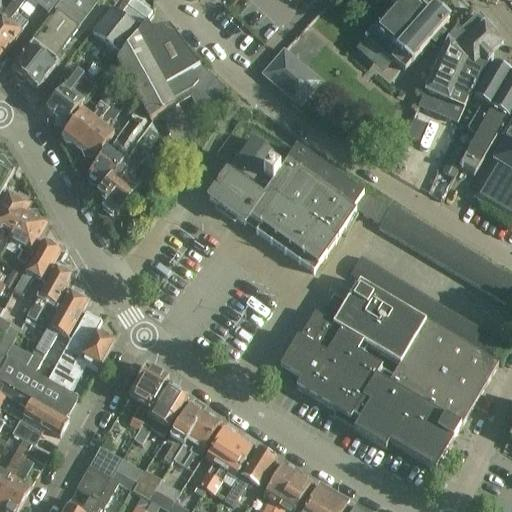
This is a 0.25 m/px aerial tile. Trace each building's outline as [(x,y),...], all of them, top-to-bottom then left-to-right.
[(25,0),(15,0),(0,20),(0,62),(21,35),(8,25),(27,1),(25,0)] [(63,0),(54,12),(57,15),(11,74),(15,77),(15,81),(21,85),(24,84),(37,94),(58,67),(53,63),(99,4),(95,1),(95,0),(63,0)] [(25,0),(27,1),(48,17),(61,0),(25,0)] [(429,17),(409,0),(403,0),(372,32),(371,31),(364,38),(366,40),(404,73),(411,66),(412,66),(431,44),(435,48),(445,36),(441,32),(449,23),(434,11),(429,17)] [(120,18),(139,33),(146,24),(152,16),(133,1),(132,3),(120,18)] [(139,33),(112,11),(92,37),(120,58),(139,33)] [(448,41),(419,109),(431,114),(458,126),(469,100),(470,101),(482,78),(493,60),(490,56),(501,46),(502,46),(502,45),(477,17),(460,32),(457,29),(448,41)] [(147,25),(116,65),(138,104),(200,69),(197,68),(169,30),(168,31),(151,33),(147,25)] [(467,132),(475,137),(486,117),(511,78),(511,75),(510,74),(510,70),(504,67),(501,69),(495,65),(484,82),(474,101),(483,105),(467,132)] [(200,69),(138,104),(149,124),(175,109),(172,104),(188,95),(204,126),(227,94),(200,69)] [(84,80),(76,74),(46,114),(54,120),(54,125),(60,129),(64,128),(65,129),(95,90),(83,81),(84,80)] [(498,145),(511,121),(511,78),(486,117),(475,137),(467,152),(451,180),(453,182),(459,172),(461,173),(462,172),(473,179),(494,143),(498,145)] [(64,139),(62,142),(65,148),(72,149),(74,146),(79,150),(118,100),(109,93),(104,99),(94,112),(96,114),(91,120),(82,113),(63,138),(64,139)] [(118,100),(79,150),(84,154),(82,157),(84,163),(91,164),(94,161),(95,162),(114,138),(105,131),(110,124),(112,126),(122,113),(127,106),(118,100)] [(147,135),(146,134),(139,129),(128,144),(129,145),(115,162),(107,155),(87,181),(89,185),(93,188),(98,188),(99,187),(104,191),(137,150),(136,149),(140,144),(139,144),(147,135)] [(511,232),(511,231),(511,129),(490,166),(492,167),(473,200),(510,223),(507,229),(511,232)] [(283,165),(264,152),(251,142),(231,170),(233,172),(228,178),(227,177),(209,203),(217,209),(235,223),(236,222),(244,228),(249,222),(260,229),(255,236),(314,277),(356,217),(353,215),(363,200),(294,151),(283,165)] [(456,147),(442,175),(451,180),(467,152),(456,147)] [(137,150),(104,191),(98,198),(105,204),(102,207),(105,209),(102,212),(112,219),(114,216),(117,218),(139,190),(128,182),(140,166),(137,164),(144,155),(137,150)] [(0,167),(0,199),(14,176),(0,167)] [(7,195),(0,208),(0,232),(1,234),(3,230),(14,237),(26,215),(30,208),(26,206),(27,203),(19,199),(18,202),(7,195)] [(387,213),(365,200),(357,215),(378,228),(387,213)] [(388,238),(401,216),(391,210),(378,232),(388,238)] [(14,237),(10,243),(21,249),(18,253),(23,256),(18,264),(25,268),(47,227),(37,221),(37,220),(35,216),(30,215),(29,217),(26,215),(14,237)] [(397,244),(410,221),(401,216),(388,238),(397,244)] [(406,249),(420,227),(410,221),(397,244),(406,249)] [(416,255),(429,232),(420,227),(406,249),(416,255)] [(425,260),(438,238),(429,232),(416,255),(425,260)] [(434,266),(448,243),(438,238),(425,260),(434,266)] [(43,243),(14,295),(23,300),(34,279),(38,281),(43,284),(59,256),(55,254),(57,250),(51,245),(43,243)] [(444,271),(457,249),(448,243),(434,266),(444,271)] [(453,277),(466,254),(457,249),(444,271),(453,277)] [(462,282),(475,260),(466,254),(453,277),(462,282)] [(358,284),(369,265),(361,260),(350,279),(358,284)] [(471,288),(485,265),(475,260),(462,282),(471,288)] [(366,288),(377,270),(369,265),(358,284),(366,288)] [(481,293),(494,271),(485,265),(471,288),(481,293)] [(55,270),(27,320),(36,325),(47,305),(56,310),(73,280),(71,279),(73,276),(65,271),(63,275),(55,270)] [(374,293),(385,275),(377,270),(366,288),(374,293)] [(490,299),(503,276),(494,271),(481,293),(490,299)] [(382,297),(392,279),(385,275),(374,293),(382,297)] [(499,304),(511,283),(511,281),(503,276),(490,299),(499,304)] [(389,302),(400,284),(392,279),(382,297),(389,302)] [(509,310),(511,304),(511,283),(499,304),(509,310)] [(397,307),(408,289),(400,284),(389,302),(397,307)] [(300,341),(294,352),(294,353),(297,349),(302,352),(288,375),(301,382),(296,391),(357,427),(353,433),(385,452),(389,446),(435,474),(498,368),(490,363),(360,285),(357,291),(359,292),(354,301),(351,300),(348,305),(350,306),(336,330),(315,317),(300,341)] [(405,311),(416,293),(408,289),(397,307),(405,311)] [(69,294),(35,354),(45,360),(58,336),(67,341),(88,305),(81,301),(83,297),(74,292),(72,295),(69,294)] [(413,316),(423,298),(416,293),(405,311),(413,316)] [(420,321),(431,302),(423,298),(413,316),(420,321)] [(428,325),(439,307),(431,302),(420,321),(428,325)] [(436,330),(447,312),(439,307),(428,325),(436,330)] [(444,334),(454,316),(447,312),(436,330),(444,334)] [(451,339),(462,321),(454,316),(444,334),(451,339)] [(86,317),(48,384),(71,397),(86,371),(96,376),(114,344),(111,342),(110,339),(106,337),(103,337),(97,334),(101,325),(86,317)] [(459,344),(470,325),(462,321),(451,339),(459,344)] [(467,348),(478,330),(470,325),(459,344),(467,348)] [(475,353),(485,335),(478,330),(467,348),(475,353)] [(482,357),(493,339),(485,335),(475,353),(482,357)] [(493,339),(482,357),(491,363),(502,344),(493,339)] [(0,356),(0,385),(65,422),(66,422),(77,401),(71,397),(48,384),(35,377),(25,371),(5,359),(0,356)] [(132,437),(136,440),(165,390),(169,382),(146,370),(129,401),(141,408),(128,431),(134,434),(132,437)] [(0,385),(0,396),(5,399),(27,411),(22,419),(59,441),(69,424),(66,422),(65,422),(0,385)] [(136,440),(134,443),(143,449),(152,433),(164,441),(167,435),(169,436),(186,405),(188,402),(185,401),(186,399),(185,396),(179,392),(176,394),(175,395),(165,390),(139,435),(136,440)] [(173,449),(163,464),(171,469),(173,466),(176,468),(177,466),(206,417),(203,414),(205,411),(200,407),(195,405),(192,408),(190,407),(173,437),(168,445),(173,449)] [(206,417),(177,466),(183,470),(191,456),(189,455),(193,450),(195,451),(203,456),(221,426),(219,425),(219,421),(215,418),(211,420),(206,417)] [(20,425),(12,438),(32,450),(34,451),(42,437),(20,425)] [(212,467),(199,489),(206,493),(239,441),(234,437),(236,435),(233,432),(228,430),(227,433),(224,431),(206,464),(212,467)] [(239,441),(206,493),(214,498),(228,477),(236,481),(254,450),(252,449),(254,446),(246,440),(244,444),(239,441)] [(0,471),(0,507),(24,465),(25,463),(27,459),(29,455),(19,449),(5,474),(0,471)] [(49,459),(32,450),(29,455),(27,459),(44,469),(49,459)] [(233,493),(224,506),(233,511),(242,499),(250,486),(259,491),(277,463),(268,458),(267,454),(263,452),(260,453),(258,451),(258,453),(233,493)] [(89,472),(110,484),(111,484),(116,475),(94,462),(89,472)] [(24,465),(0,507),(0,509),(5,511),(4,511),(19,511),(30,493),(22,488),(32,470),(33,468),(25,463),(24,465)] [(270,506),(266,511),(277,511),(298,476),(293,473),(292,471),(288,468),(285,468),(283,467),(263,502),(270,506)] [(93,511),(110,484),(89,472),(77,493),(90,501),(83,511),(72,511),(67,509),(65,511),(93,511)] [(116,475),(111,484),(118,488),(131,496),(136,487),(129,483),(129,484),(125,482),(126,481),(116,475)] [(298,476),(277,511),(297,511),(313,485),(311,484),(310,482),(306,479),(303,479),(298,476)] [(136,487),(131,496),(148,506),(154,495),(157,490),(140,481),(136,487)] [(110,484),(93,511),(103,511),(104,511),(118,488),(111,484),(110,484)] [(326,511),(334,498),(319,489),(305,511),(326,511)] [(154,495),(148,506),(159,511),(170,511),(174,506),(154,495)] [(334,498),(326,511),(345,511),(349,507),(347,506),(346,503),(342,501),(339,501),(334,498)]
